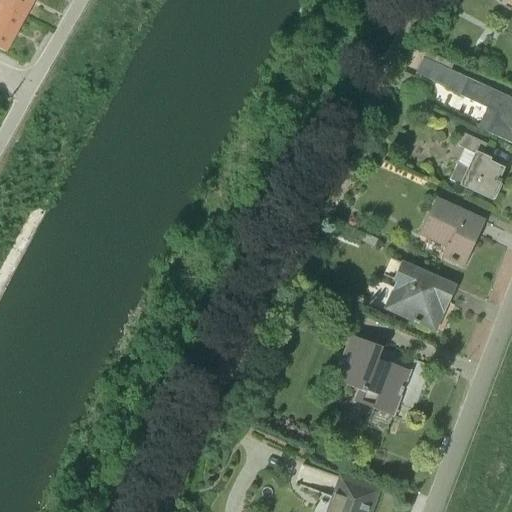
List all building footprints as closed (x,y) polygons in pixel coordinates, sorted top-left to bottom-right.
[(32,0),(0,0),(0,8),(21,20),(32,0)] [(511,0),(502,0),(501,5),(511,10),(511,0)] [(0,53),(2,55),(21,20),(0,8),(0,53)] [(474,131),(511,148),(511,103),(419,61),(411,76),(442,90),(442,92),(482,111),(474,131)] [(388,90),(403,97),(411,80),(396,73),(388,90)] [(483,147),(460,136),(453,148),(460,152),(446,183),(488,203),(497,185),(495,184),(501,171),(486,164),(487,161),(478,157),(483,147)] [(437,260),(460,270),(482,223),(433,200),(415,238),(441,251),(437,260)] [(397,265),(388,261),(380,278),(392,285),(380,311),(432,335),(452,288),(398,264),(397,265)] [(331,308),(310,299),(306,307),(328,316),(331,308)] [(350,404),(390,420),(407,373),(386,366),(374,362),(379,350),(347,337),(328,383),(354,392),(349,404),(350,404)] [(369,511),(377,491),(336,477),(322,511),(369,511)]
